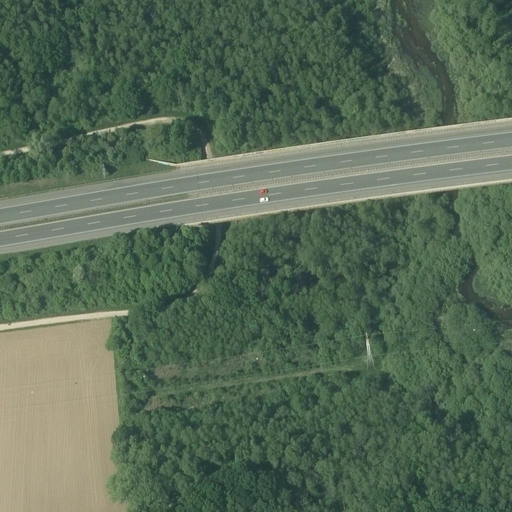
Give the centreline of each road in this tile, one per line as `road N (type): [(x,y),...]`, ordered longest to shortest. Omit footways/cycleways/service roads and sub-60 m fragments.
road 1 (track): [(0,329),(176,307),(216,258),(221,225),(209,145),(195,123),(158,120),(0,154)]
road 2 (motorway): [(0,245),(511,170)]
road 3 (motorway): [(511,148),(0,221)]
